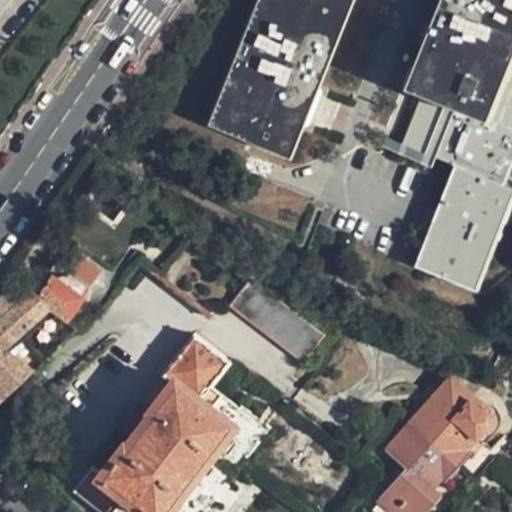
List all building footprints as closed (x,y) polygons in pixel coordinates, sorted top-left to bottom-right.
[(359,0),(257,0),(209,123),(297,158),(359,0)] [(511,0),(452,0),(416,92),(511,130),(511,129),(511,0)] [(511,129),(511,130),(425,100),(406,146),(507,187),(511,177),(511,129)] [(511,189),(507,187),(459,168),(416,270),(481,297),(511,221),(511,189)] [(51,276),(37,293),(53,308),(67,319),(90,287),(70,274),(63,284),(51,276)] [(325,335),(252,279),(230,305),(304,361),(325,335)] [(31,288),(0,315),(0,347),(3,350),(5,348),(20,336),(53,308),(37,293),(31,288)] [(163,374),(165,375),(173,381),(153,407),(151,410),(154,413),(146,423),(135,437),(127,448),(123,446),(104,471),(93,463),(73,490),(102,511),(114,511),(128,494),(150,511),(204,511),(270,427),(241,405),(238,408),(211,387),(230,362),(194,334),(163,374)] [(36,375),(48,363),(20,336),(5,348),(36,375)] [(0,347),(0,402),(3,405),(36,375),(5,348),(3,350),(0,347)] [(173,381),(165,375),(144,401),(153,407),(173,381)] [(431,397),(408,423),(456,465),(471,447),(467,443),(482,426),(485,429),(489,429),(494,428),(496,425),(500,421),(502,417),(501,410),(499,406),(494,402),(490,400),(485,401),(472,392),(475,388),(461,376),(438,403),(431,397)] [(135,437),(146,423),(134,415),(124,428),(135,437)] [(456,465),(408,423),(385,450),(402,464),(376,494),(396,511),(423,511),(438,495),(430,488),(438,479),(441,482),(456,465)]
